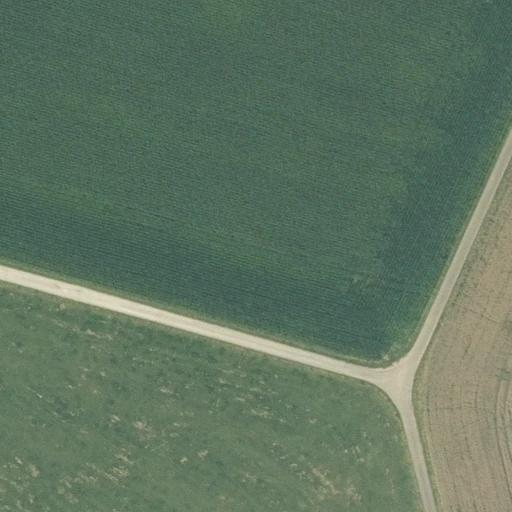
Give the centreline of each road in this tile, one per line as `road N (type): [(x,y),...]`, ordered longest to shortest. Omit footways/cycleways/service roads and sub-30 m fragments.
road 1 (track): [(0,277),(399,385)]
road 2 (unclassified): [(511,142),(399,385),(430,511)]
